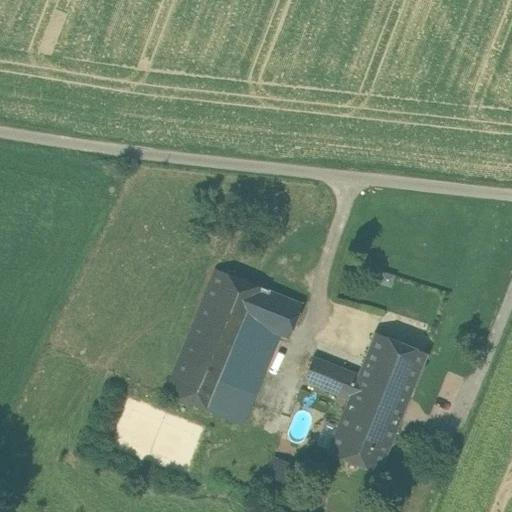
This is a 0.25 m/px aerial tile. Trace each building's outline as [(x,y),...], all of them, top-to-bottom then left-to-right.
[(288,338),(302,304),(215,269),(164,393),(216,415),(225,394),(253,324),(278,334),(288,338)] [(253,324),(225,394),(250,404),(278,334),(253,324)] [(403,412),(426,353),(375,333),(358,375),(351,391),(403,412)] [(303,381),(348,399),(351,391),(358,375),(312,357),(303,381)] [(403,412),(351,391),(348,399),(327,452),(378,473),(403,412)] [(241,425),(250,404),(225,394),(216,415),(241,425)] [(265,476),(289,484),(297,463),(273,454),(265,476)]
